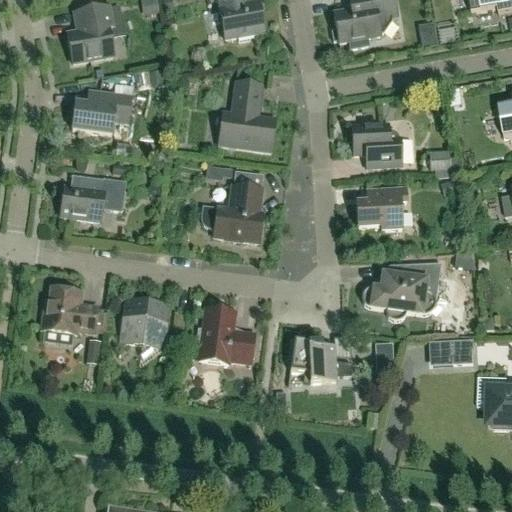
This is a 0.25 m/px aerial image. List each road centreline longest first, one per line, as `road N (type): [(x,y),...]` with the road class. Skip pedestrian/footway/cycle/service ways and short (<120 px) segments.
road 1 (residential): [(13,255),(330,298),(316,94)]
road 2 (unclassified): [(433,511),(0,452)]
road 3 (residential): [(13,255),(34,89),(18,0)]
road 4 (residential): [(316,94),(511,57)]
